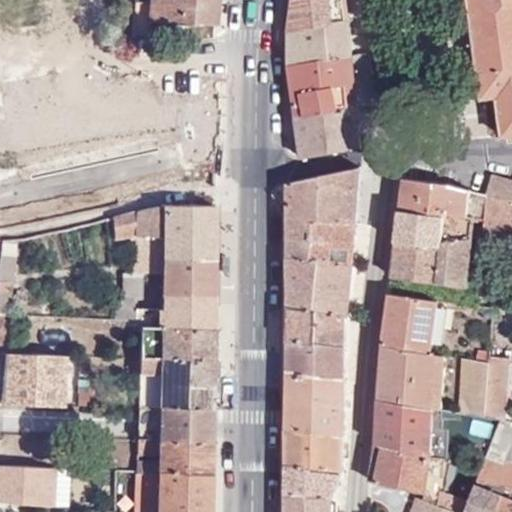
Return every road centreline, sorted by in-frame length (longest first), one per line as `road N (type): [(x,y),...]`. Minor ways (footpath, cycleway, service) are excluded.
road 1 (residential): [(255,168),(372,156),(355,511)]
road 2 (primary): [(252,428),(255,168)]
road 3 (primary): [(255,168),(261,0)]
road 4 (residential): [(160,426),(0,422)]
